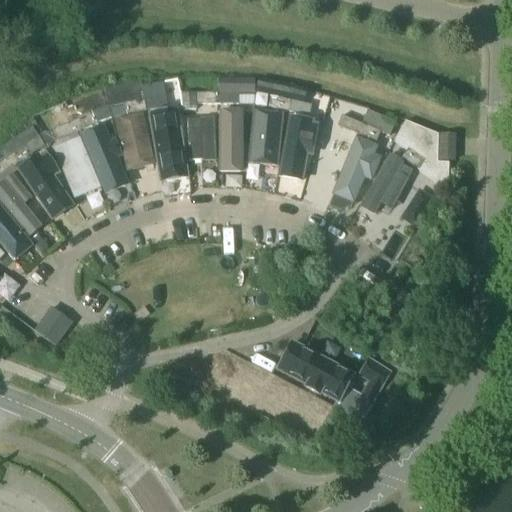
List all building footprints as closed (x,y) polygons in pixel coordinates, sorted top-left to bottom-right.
[(238,93),(232,94),(217,94),(217,105),(239,105),(238,93)] [(217,105),(217,94),(197,94),(197,105),(217,105)] [(183,95),(184,112),(196,111),(195,95),(183,95)] [(145,101),(147,112),(167,108),(165,97),(145,101)] [(311,106),(272,97),(269,108),(302,115),(309,116),(311,106)] [(145,101),(142,101),(133,103),(124,105),(126,116),(147,112),(145,101)] [(238,110),(237,118),(224,117),(220,167),(247,169),(252,111),(238,110)] [(362,124),(327,110),(323,121),(338,126),(337,126),(358,135),(362,124)] [(178,111),(149,117),(160,174),(176,171),(170,140),(183,137),(178,111)] [(313,121),(314,117),(309,116),(302,115),(291,113),(280,172),(303,176),(307,153),(309,153),(313,151),(318,122),(313,121)] [(272,174),(281,116),(267,114),(263,136),(256,134),(250,170),(272,174)] [(116,123),(128,172),(154,165),(142,116),(116,123)] [(214,120),(187,121),(189,148),(202,147),(203,161),(216,160),(214,120)] [(405,122),(394,142),(401,147),(415,126),(405,122)] [(358,135),(377,142),(381,132),(362,124),(358,135)] [(421,129),(415,126),(401,147),(407,151),(409,148),(421,129)] [(108,127),(95,132),(95,131),(81,137),(99,178),(112,173),(104,151),(116,146),(108,127)] [(448,179),(448,164),(437,164),(438,136),(421,129),(409,148),(407,151),(402,159),(442,187),(448,179)] [(454,162),(455,137),(440,136),(440,162),(454,162)] [(80,140),(67,145),(72,158),(66,161),(69,168),(76,166),(87,194),(100,189),(80,140)] [(364,157),(368,147),(355,142),(335,189),(348,194),(357,172),(369,177),(375,162),(364,157)] [(320,144),(310,177),(323,181),(333,148),(320,144)] [(25,147),(8,159),(15,169),(32,157),(31,156),(29,153),(25,147)] [(402,165),(403,164),(389,156),(362,206),(376,214),(382,203),(393,209),(408,180),(413,171),(402,165)] [(8,159),(0,163),(0,178),(15,169),(8,159)] [(34,160),(20,170),(52,216),(66,207),(47,180),(54,174),(47,164),(40,169),(34,160)] [(20,182),(10,190),(10,189),(0,197),(0,198),(27,232),(46,218),(37,203),(20,182)] [(0,208),(0,242),(15,261),(32,247),(0,208)] [(55,344),(71,321),(51,307),(35,331),(55,344)] [(359,380),(298,349),(285,375),(314,390),(312,393),(327,400),(328,398),(345,407),(359,380)] [(388,371),(366,359),(357,376),(380,387),(388,371)]
